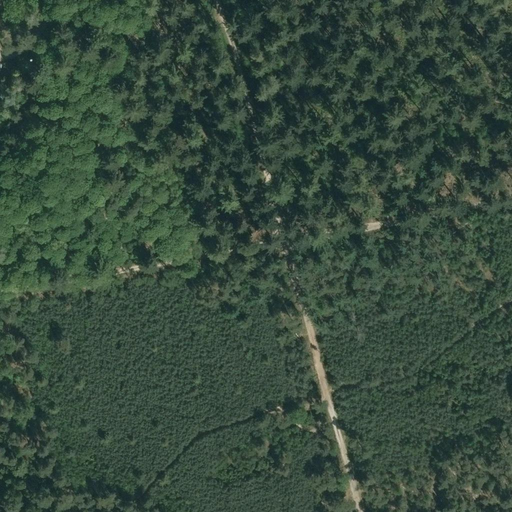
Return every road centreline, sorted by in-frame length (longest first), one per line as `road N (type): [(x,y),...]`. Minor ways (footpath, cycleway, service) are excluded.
road 1 (track): [(0,290),(289,242)]
road 2 (track): [(289,242),(361,511)]
road 3 (track): [(220,0),(289,242)]
road 4 (track): [(289,242),(511,200)]
